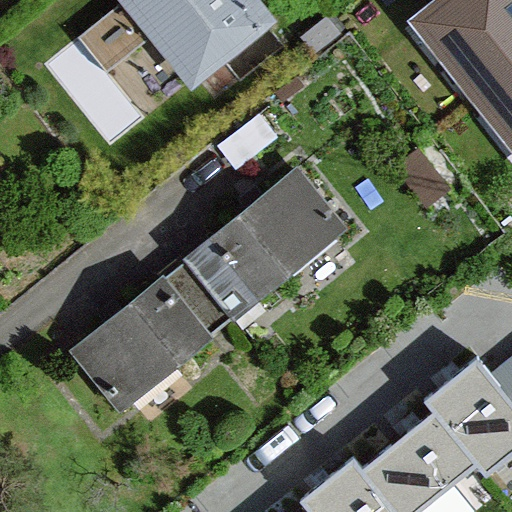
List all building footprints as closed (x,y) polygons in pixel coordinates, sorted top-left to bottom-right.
[(271,13),(260,0),(120,0),(80,31),(145,113),(271,13)] [(511,137),(511,0),(433,0),(420,10),(511,137)] [(302,186),(84,354),(132,416),(351,247),(302,186)] [(431,391),(441,402),(484,456),(493,467),(511,451),(511,385),(483,349),(431,391)] [(441,402),(370,460),(410,511),(415,511),(484,456),(441,402)] [(307,492),(316,503),(323,511),(410,511),(370,460),(361,449),(307,492)]
